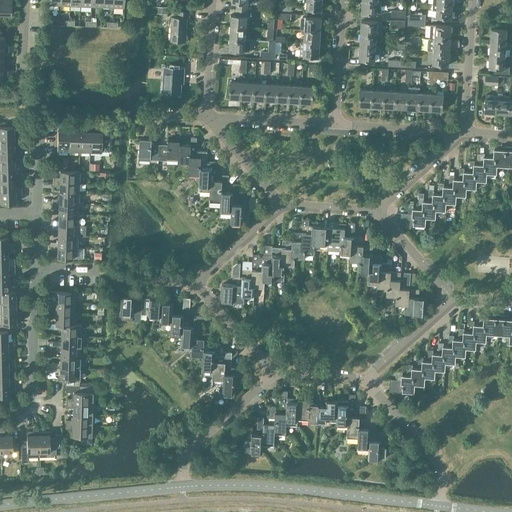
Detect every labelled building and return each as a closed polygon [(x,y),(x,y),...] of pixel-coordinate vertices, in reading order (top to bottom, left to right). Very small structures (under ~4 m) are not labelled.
[(15,0),(0,0),(0,14),(11,15),(11,6),(16,6),(15,0)] [(237,3),(236,9),(248,10),(248,4),(253,4),(253,0),(232,0),(232,3),(237,3)] [(322,0),(306,0),(306,10),(322,10),(322,0)] [(379,1),(367,0),(362,0),(362,13),(378,14),(379,6),(382,6),(382,1),(379,1)] [(453,5),(437,4),(433,4),(433,11),(436,11),(436,17),(452,18),(453,5)] [(231,15),(231,27),(247,28),(248,10),(236,9),(236,15),(231,15)] [(172,17),(170,41),(186,42),(187,19),(189,19),(190,12),(177,12),(177,17),(172,17)] [(301,30),(305,31),(321,32),(322,18),(302,17),(301,18),(301,28),(301,30)] [(362,21),(361,34),(376,35),(377,22),(362,21)] [(391,21),(391,28),(398,28),(398,36),(404,36),(404,28),(405,28),(405,21),(391,21)] [(429,38),(435,38),(450,39),(451,26),(430,25),(429,38)] [(231,27),(230,39),(246,40),(247,28),(231,27)] [(491,29),(491,42),(507,43),(508,30),(491,29)] [(305,31),(305,38),(304,43),(320,44),(321,32),(305,31)] [(361,34),(360,47),(376,48),(376,35),(361,34)] [(320,44),(304,43),(305,38),(301,38),(300,56),(319,58),(320,44)] [(430,51),(434,51),(450,52),(450,39),(435,38),(434,46),(431,45),(430,51)] [(246,40),(230,39),(229,51),(250,52),(251,40),(246,40)] [(491,42),(490,55),(506,56),(506,49),(509,49),(509,43),(507,43),(491,42)] [(380,48),(376,48),(360,47),(359,60),(375,61),(375,53),(380,54),(380,48)] [(450,52),(434,51),(433,64),(449,65),(450,52)] [(506,56),(490,55),(489,68),(505,69),(506,56)] [(184,81),(184,69),(165,67),(163,93),(181,94),(182,80),(184,81)] [(498,85),(499,85),(499,76),(486,75),(485,84),(498,85)] [(254,99),(266,100),(267,84),(267,81),(263,80),(262,84),(255,83),(254,99)] [(230,98),(242,99),(243,83),(231,82),(230,98)] [(242,99),(254,99),(255,83),(243,83),(242,99)] [(266,100),(278,101),(278,85),(267,84),(266,100)] [(278,101),(289,101),(290,86),(278,85),(278,101)] [(289,101),(301,102),(302,86),(290,86),(289,101)] [(302,86),(301,102),(313,103),(314,87),(302,86)] [(407,108),(419,109),(420,93),(420,88),(408,87),(408,92),(407,108)] [(359,105),(372,106),(373,90),(360,90),(359,105)] [(372,106),(383,107),(384,91),(373,90),(372,106)] [(383,107),(395,108),(396,92),(384,91),(383,107)] [(432,94),(431,110),(443,110),(444,92),(438,91),(438,94),(432,94)] [(395,108),(407,108),(408,92),(396,92),(395,108)] [(419,109),(431,110),(432,94),(420,93),(419,109)] [(497,113),(509,114),(510,100),(510,97),(502,96),(503,93),(498,93),(498,96),(497,113)] [(485,112),(497,113),(498,96),(486,95),(485,112)] [(57,150),(68,151),(69,124),(65,124),(65,130),(60,130),(58,130),(57,150)] [(68,151),(79,151),(80,131),(73,131),(73,124),(69,124),(68,151)] [(79,151),(90,151),(91,125),(86,125),(86,131),(80,131),(79,151)] [(91,125),(90,151),(109,152),(109,142),(108,141),(108,133),(102,133),(102,129),(95,129),(95,125),(91,125)] [(0,126),(0,138),(14,138),(14,132),(20,132),(20,127),(13,127),(13,126),(0,126)] [(0,138),(0,149),(20,148),(20,144),(15,144),(15,138),(14,138),(0,138)] [(178,163),(189,163),(190,163),(191,152),(196,152),(196,151),(197,138),(191,138),(191,146),(180,145),(179,145),(179,158),(178,158),(178,161),(178,163)] [(150,160),(159,160),(160,145),(152,145),(152,139),(140,139),(139,160),(150,160)] [(159,160),(178,161),(178,158),(179,158),(179,145),(180,145),(180,141),(168,140),(168,146),(160,145),(159,160)] [(429,141),(424,141),(422,141),(421,152),(428,152),(429,141)] [(494,149),(494,146),(490,146),(490,155),(494,155),(494,157),(496,158),(496,166),(497,166),(509,166),(510,158),(506,158),(507,151),(504,150),(505,147),(500,147),(500,150),(494,149)] [(0,149),(0,159),(14,159),(14,153),(21,153),(20,148),(0,149)] [(189,174),(200,175),(200,169),(201,169),(201,168),(201,163),(207,164),(207,161),(208,152),(196,151),(196,152),(191,152),(190,163),(189,163),(189,174)] [(490,157),(484,157),(484,154),(482,154),(480,153),(480,162),(484,162),(484,165),(485,165),(485,173),(487,173),(497,173),(497,166),(496,166),(496,158),(494,157),(494,155),(490,155),(490,157)] [(0,159),(0,170),(21,170),(21,166),(15,166),(14,159),(0,159)] [(199,191),(210,192),(210,187),(211,187),(211,181),(212,180),(211,180),(211,175),(214,175),(217,176),(218,161),(207,161),(207,164),(201,163),(201,168),(201,169),(200,169),(200,175),(199,191)] [(475,180),(477,180),(487,181),(487,173),(485,173),(485,165),(484,165),(484,162),(480,162),(479,164),(474,164),(474,161),(470,161),(469,169),(474,170),(474,173),(476,173),(475,180)] [(467,188),(477,188),(477,180),(475,180),(476,173),(474,173),(474,170),(469,169),(469,172),(464,171),(464,169),(460,168),(459,177),(463,177),(463,180),(465,180),(465,187),(467,188)] [(0,170),(0,181),(15,181),(17,181),(17,174),(21,174),(21,170),(0,170)] [(53,177),(53,182),(80,183),(80,171),(73,171),(68,171),(62,171),(60,171),(60,178),(53,177)] [(210,203),(221,203),(221,199),(221,195),(222,193),(222,192),(222,189),(222,187),(228,187),(229,175),(223,175),(223,181),(213,180),(212,180),(211,181),(211,187),(210,187),(210,192),(210,203)] [(455,195),(456,195),(466,196),(467,188),(465,187),(465,180),(463,180),(463,177),(459,177),(459,179),(453,179),(454,176),(450,176),(449,185),(453,185),(453,187),(455,187),(455,195)] [(0,181),(0,192),(22,192),(22,187),(15,187),(15,184),(15,181),(0,181)] [(80,183),(53,182),(53,186),(57,186),(57,189),(59,189),(59,193),(79,193),(79,191),(80,183)] [(446,203),(446,207),(455,208),(456,195),(455,195),(455,187),(453,187),(453,185),(449,185),(449,187),(444,186),(444,183),(439,183),(439,192),(443,192),(443,195),(445,195),(444,203),(446,203)] [(220,213),(231,214),(232,210),(232,205),(233,205),(233,204),(233,199),(239,199),(239,184),(234,184),(233,193),(224,192),(222,192),(222,193),(221,195),(221,199),(221,203),(220,213)] [(434,210),(436,210),(446,211),(446,207),(446,203),(444,203),(445,195),(443,195),(443,192),(439,192),(439,194),(433,194),(433,191),(429,191),(429,200),(433,200),(433,203),(434,203),(434,210)] [(22,192),(0,192),(0,203),(15,203),(15,196),(22,196),(22,192)] [(52,199),(52,203),(79,204),(79,196),(79,194),(79,193),(59,193),(59,197),(57,197),(57,199),(52,199)] [(424,218),(426,218),(436,218),(436,210),(434,210),(434,203),(433,203),(433,200),(429,200),(429,201),(423,201),(423,194),(419,193),(419,206),(423,207),(423,210),(425,210),(424,218)] [(232,210),(231,214),(231,221),(249,222),(250,199),(244,199),(244,205),(233,204),(233,205),(232,205),(232,210)] [(59,208),(58,214),(78,215),(79,212),(79,204),(52,203),(52,208),(59,208)] [(414,225),(423,225),(426,226),(426,218),(424,218),(425,210),(423,210),(423,207),(419,206),(418,209),(413,208),(413,206),(409,205),(408,214),(413,214),(413,217),(415,217),(414,220),(414,225)] [(52,221),(51,225),(78,226),(78,217),(78,216),(78,215),(58,214),(58,221),(52,221)] [(315,251),(315,250),(327,251),(328,244),(329,223),(317,222),(317,226),(309,226),(309,220),(303,219),(303,230),(307,230),(310,230),(310,232),(313,232),(312,242),(315,243),(315,251)] [(349,228),(341,228),(341,224),(329,223),(328,244),(327,251),(340,252),(341,245),(341,244),(344,244),(344,234),(347,234),(347,232),(350,232),(350,233),(355,233),(355,223),(349,222),(349,228)] [(58,236),(78,237),(83,237),(83,234),(78,233),(78,226),(51,225),(51,229),(58,230),(58,236)] [(314,256),(315,251),(315,243),(312,242),(313,232),(310,232),(310,230),(307,230),(307,234),(293,233),(292,237),(297,237),(300,237),(300,239),(302,239),(302,250),(305,250),(305,255),(314,256)] [(340,253),(350,253),(353,253),(354,243),(356,243),(356,241),(359,241),(364,242),(364,237),(350,237),(350,233),(350,232),(347,232),(347,234),(344,234),(344,244),(341,244),(341,245),(340,252),(340,253)] [(0,236),(0,248),(14,248),(14,244),(7,244),(7,237),(0,236)] [(78,237),(58,236),(57,240),(56,240),(56,242),(51,242),(51,247),(77,247),(78,237)] [(305,258),(305,255),(305,250),(302,250),(302,239),(300,239),(300,237),(297,237),(297,241),(283,240),(282,244),(287,245),(287,244),(290,244),(290,246),(292,247),(292,257),(295,257),(305,258)] [(350,261),(359,262),(363,262),(363,251),(366,252),(366,250),(369,250),(373,250),(373,246),(359,245),(359,241),(356,241),(356,243),(354,243),(353,253),(350,253),(351,253),(350,261)] [(285,272),(285,265),(282,264),(282,254),(280,254),(280,252),(277,252),(272,252),(273,247),(272,247),(272,245),(263,244),(263,255),(262,259),(267,259),(270,259),(270,261),(272,261),(272,272),(275,272),(285,272)] [(295,265),(295,257),(292,257),(292,247),(290,246),(290,244),(287,244),(287,245),(286,248),(273,247),(272,252),(277,252),(280,252),(280,254),(282,254),(282,264),(285,265),(295,265)] [(77,247),(51,247),(51,251),(57,251),(57,258),(77,259),(77,247)] [(0,248),(0,259),(8,259),(8,252),(14,252),(14,248),(0,248)] [(359,270),(369,271),(369,270),(372,270),(372,260),(375,260),(375,258),(378,258),(378,259),(382,259),(383,255),(368,254),(369,250),(366,250),(366,252),(363,251),(363,262),(359,262),(360,262),(359,270)] [(274,280),(275,272),(272,272),(272,261),(270,261),(270,259),(267,259),(262,259),(263,255),(253,254),(253,261),(252,266),(257,266),(260,266),(260,268),(262,269),(262,279),(265,279),(274,280)] [(383,255),(382,259),(378,259),(378,258),(375,258),(375,260),(372,260),(372,270),(369,270),(369,271),(368,285),(378,286),(378,280),(378,279),(381,279),(381,269),(384,269),(384,267),(387,267),(392,268),(392,256),(383,255)] [(0,269),(15,269),(14,259),(8,259),(0,259),(0,269)] [(264,287),(265,279),(262,279),(262,269),(260,268),(260,266),(257,266),(252,266),(253,261),(243,261),(243,269),(242,274),(247,274),(250,274),(250,276),(252,276),(252,286),(255,287),(263,287),(264,287)] [(377,288),(387,288),(390,288),(391,277),(393,278),(393,276),(396,276),(401,276),(401,272),(387,271),(387,267),(384,267),(384,269),(381,269),(381,279),(378,279),(378,280),(378,286),(377,288)] [(0,269),(0,280),(8,280),(8,274),(15,274),(15,269),(0,269)] [(387,296),(396,297),(396,296),(399,296),(400,286),(403,286),(403,284),(406,284),(406,285),(410,285),(411,273),(404,272),(404,280),(396,280),(396,276),(393,276),(393,278),(391,277),(390,288),(387,288),(387,296)] [(254,300),(255,287),(252,286),(252,276),(250,276),(250,274),(247,274),(246,278),(233,277),(232,281),(237,281),(240,281),(239,283),(242,283),(241,294),(245,294),(244,299),(254,300)] [(0,291),(9,291),(15,291),(15,287),(11,287),(10,280),(8,280),(0,280),(0,291)] [(221,300),(244,302),(244,299),(245,294),(241,294),(242,283),(239,283),(240,281),(237,281),(236,285),(222,284),(221,300)] [(396,305),(405,305),(409,305),(409,295),(412,295),(412,293),(415,293),(419,294),(419,290),(405,289),(406,285),(406,284),(403,284),(403,286),(400,286),(399,296),(396,296),(396,297),(396,305)] [(0,302),(16,302),(15,291),(9,291),(0,291),(0,302)] [(56,296),(55,303),(76,304),(76,292),(49,291),(49,296),(56,296)] [(405,305),(405,313),(426,315),(426,308),(427,302),(427,298),(414,297),(415,293),(412,293),(412,295),(409,295),(409,305),(405,305)] [(121,320),(133,321),(142,321),(142,314),(141,314),(141,303),(134,302),(135,297),(123,296),(122,304),(117,304),(116,319),(121,319),(121,320)] [(141,314),(142,314),(149,315),(160,316),(162,299),(162,296),(156,296),(156,298),(149,298),(149,300),(145,300),(145,303),(141,303),(141,314)] [(161,316),(160,321),(172,321),(172,314),(173,309),(179,310),(179,300),(173,299),(173,303),(162,303),(162,299),(160,316),(161,316)] [(0,302),(0,313),(16,313),(16,302),(0,302)] [(262,311),(262,302),(254,302),(254,310),(262,311)] [(49,309),(49,313),(75,314),(76,304),(55,303),(55,309),(49,309)] [(171,337),(182,337),(182,333),(183,326),(183,321),(189,321),(190,310),(184,309),(184,315),(172,314),(172,321),(171,337)] [(0,313),(0,324),(5,324),(16,324),(16,313),(0,313)] [(55,318),(55,323),(75,324),(75,314),(49,313),(48,318),(55,318)] [(484,314),(480,314),(480,322),(483,322),(483,326),(485,326),(484,333),(486,333),(494,334),(496,334),(496,326),(495,326),(495,318),(493,318),(494,315),(491,315),(490,315),(490,318),(484,317),(484,314)] [(511,319),(510,319),(510,316),(507,316),(505,316),(503,316),(502,316),(496,315),(494,315),(493,318),(495,318),(495,326),(496,326),(496,334),(510,335),(511,335),(511,319)] [(181,348),(192,348),(193,345),(192,345),(193,345),(193,338),(194,332),(200,332),(201,316),(195,316),(194,327),(183,326),(182,333),(182,337),(182,344),(181,348)] [(474,324),(474,321),(470,321),(469,329),(473,330),(472,333),(474,333),(474,340),(476,341),(486,341),(486,333),(484,333),(485,326),(483,326),(483,322),(480,322),(479,325),(474,324)] [(61,329),(61,335),(81,336),(81,334),(81,325),(75,325),(75,324),(55,323),(55,329),(61,329)] [(0,341),(14,342),(14,337),(12,337),(12,330),(5,330),(5,324),(0,324),(0,341)] [(466,348),(475,349),(476,341),(474,340),(474,333),(472,333),(473,330),(469,329),(469,332),(463,332),(464,329),(461,329),(460,328),(459,337),(463,337),(462,340),(464,340),(464,348),(466,348)] [(192,356),(203,357),(203,356),(203,350),(204,350),(204,345),(210,345),(211,333),(205,333),(205,339),(193,338),(193,345),(192,345),(193,345),(192,348),(192,356)] [(48,345),(54,346),(81,347),(81,337),(81,336),(61,335),(61,342),(54,342),(48,342),(48,345)] [(456,355),(465,356),(466,348),(464,348),(464,340),(462,340),(463,337),(459,337),(459,339),(453,339),(453,336),(449,336),(449,344),(452,344),(452,347),(454,348),(454,355),(456,355)] [(0,341),(0,352),(8,352),(8,346),(14,346),(14,342),(0,341)] [(449,344),(448,346),(443,346),(443,343),(439,343),(438,351),(442,352),(442,355),(444,355),(443,362),(445,362),(455,363),(456,355),(454,355),(454,348),(452,347),(452,344),(449,344)] [(202,371),(213,372),(213,369),(214,369),(215,362),(214,362),(215,357),(221,357),(221,345),(215,345),(215,351),(204,350),(203,350),(203,356),(203,357),(202,371)] [(60,351),(60,357),(81,358),(81,357),(81,354),(81,347),(54,346),(54,350),(60,351)] [(433,370),(436,370),(445,370),(445,362),(443,362),(444,355),(442,355),(442,352),(438,351),(438,354),(437,354),(433,353),(433,350),(429,350),(428,359),(432,359),(432,362),(434,362),(433,370)] [(0,352),(0,363),(15,363),(15,359),(9,359),(9,356),(8,356),(8,352),(0,352)] [(213,383),(224,384),(224,380),(223,380),(224,380),(224,373),(225,373),(225,368),(231,369),(231,368),(232,357),(226,356),(226,362),(215,362),(214,369),(213,369),(213,372),(213,380),(214,380),(213,383)] [(48,363),(47,367),(80,368),(80,360),(81,358),(60,357),(60,361),(59,361),(59,363),(48,363)] [(423,377),(425,377),(435,378),(436,370),(433,370),(434,362),(432,362),(432,359),(428,359),(428,361),(425,361),(422,361),(423,358),(419,357),(418,366),(422,366),(422,369),(424,369),(423,377)] [(0,363),(0,373),(8,373),(8,368),(15,367),(15,363),(0,363)] [(412,368),(412,365),(408,365),(408,373),(412,374),(412,376),(414,376),(413,384),(415,384),(425,385),(425,377),(423,377),(424,369),(422,369),(422,366),(418,366),(418,368),(414,368),(412,368)] [(66,379),(65,386),(80,386),(80,368),(47,367),(47,372),(60,372),(59,379),(66,379)] [(224,380),(224,384),(223,390),(218,395),(221,398),(223,395),(223,396),(235,396),(235,386),(241,387),(242,369),(236,368),(231,368),(231,369),(225,368),(225,373),(224,373),(224,380),(223,380),(224,380)] [(407,375),(402,375),(402,372),(398,372),(397,380),(401,380),(401,383),(403,383),(403,387),(403,391),(414,392),(415,384),(413,384),(414,376),(412,376),(412,374),(408,373),(407,375)] [(0,373),(0,385),(15,385),(15,380),(9,381),(8,373),(0,373)] [(15,385),(0,385),(0,400),(3,400),(3,396),(9,396),(9,392),(12,391),(12,389),(15,389),(15,385)] [(66,399),(66,403),(93,404),(94,387),(80,386),(65,386),(65,392),(73,392),(73,396),(72,396),(72,399),(66,399)] [(298,425),(298,421),(298,420),(298,416),(299,403),(298,403),(299,399),(287,398),(288,391),(282,391),(281,408),(287,408),(286,414),(287,414),(286,420),(287,420),(286,431),(287,425),(298,425)] [(337,426),(348,426),(348,423),(348,417),(349,417),(349,411),(355,411),(356,395),(350,394),(349,402),(338,401),(338,405),(337,418),(337,421),(337,423),(337,426)] [(309,423),(317,423),(318,405),(311,405),(311,400),(299,399),(298,403),(299,403),(298,416),(298,420),(298,421),(298,420),(309,420),(309,423)] [(326,420),(337,421),(337,418),(338,405),(338,401),(326,400),(326,406),(318,405),(317,423),(326,423),(326,420)] [(73,407),(72,414),(93,415),(93,404),(66,403),(66,407),(73,407)] [(286,435),(286,431),(287,420),(286,420),(287,414),(286,414),(275,413),(276,407),(270,407),(269,418),(275,419),(275,425),(275,431),(275,434),(286,435)] [(347,442),(358,443),(359,435),(359,429),(360,423),(365,423),(366,412),(360,411),(360,417),(349,417),(348,417),(348,423),(348,426),(347,435),(347,442)] [(66,420),(66,425),(92,425),(93,415),(72,414),(72,418),(71,418),(71,420),(66,420)] [(275,442),(275,434),(275,431),(275,425),(264,424),(264,417),(258,417),(257,428),(263,429),(263,434),(263,441),(263,446),(274,446),(274,442),(275,442)] [(368,454),(369,447),(369,441),(370,441),(370,435),(376,435),(377,418),(371,418),(370,429),(359,429),(359,435),(358,443),(358,446),(358,453),(368,454)] [(92,425),(66,425),(65,429),(72,429),(72,436),(81,436),(81,444),(92,444),(92,425)] [(39,457),(38,435),(38,427),(33,427),(33,431),(27,432),(27,444),(21,444),(21,462),(28,462),(28,458),(39,457)] [(263,452),(263,446),(263,441),(263,434),(252,434),(252,428),(246,428),(245,451),(263,452)] [(5,429),(1,429),(1,454),(1,458),(19,458),(18,444),(12,444),(12,435),(5,435),(5,429)] [(49,434),(38,435),(39,457),(56,457),(56,448),(62,447),(62,434),(55,434),(55,437),(49,437),(49,434)] [(369,447),(368,454),(368,458),(380,458),(386,458),(387,435),(381,435),(381,441),(370,441),(369,441),(369,447)]
